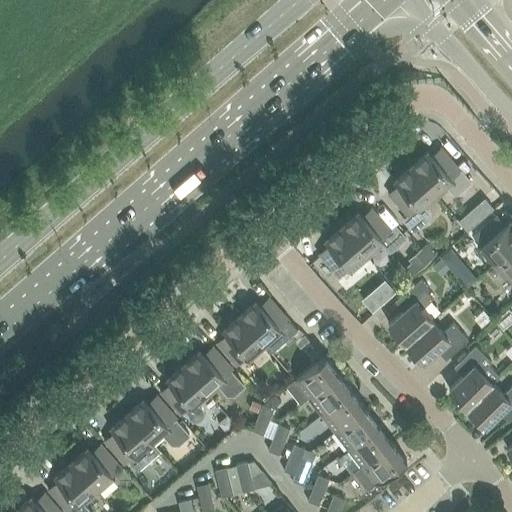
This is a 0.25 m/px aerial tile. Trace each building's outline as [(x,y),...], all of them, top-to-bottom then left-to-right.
[(428,150),(411,165),(438,196),(447,188),(450,192),(453,194),(455,194),(471,181),(463,173),(461,170),(456,164),(440,146),(431,154),(428,150)] [(462,158),(456,164),(461,170),(463,173),(470,167),(462,158)] [(438,196),(411,165),(394,180),(397,184),(388,192),(408,215),(403,219),(413,230),(432,214),(432,212),(430,209),(427,205),(438,196)] [(359,211),(342,226),(368,257),(379,247),(382,250),(385,253),(388,253),(406,237),(396,226),(391,230),(374,210),(365,218),(359,211)] [(469,214),(460,221),(466,228),(475,221),(469,214)] [(478,247),(493,264),(511,247),(511,223),(509,220),(505,223),(497,214),(474,235),(482,244),(478,247)] [(368,257),(342,226),(324,241),(327,244),(318,252),(339,276),(348,268),(351,272),(368,257)] [(421,247),(408,258),(418,269),(431,258),(421,247)] [(449,247),(439,256),(440,257),(447,265),(457,256),(449,247)] [(511,247),(493,264),(508,281),(511,278),(511,247)] [(440,257),(431,265),(440,275),(449,267),(447,265),(440,257)] [(388,322),(405,342),(432,319),(422,307),(433,297),(426,290),(429,287),(421,277),(400,295),(409,305),(388,322)] [(372,310),(381,302),(372,291),(363,300),(372,310)] [(256,300),(239,315),(266,346),(283,331),(280,327),(289,319),(271,299),(262,307),(256,300)] [(483,308),(473,317),(481,326),(491,318),(483,308)] [(266,346),(239,315),(222,330),(228,337),(219,345),(236,365),(246,357),(249,361),(266,346)] [(432,319),(405,342),(422,361),(443,344),(451,354),(468,338),(453,321),(442,331),(432,319)] [(467,406),(492,382),(499,375),(488,364),(491,360),(475,344),(459,360),(468,369),(449,388),(467,406)] [(200,349),(183,364),(210,395),(219,387),(228,397),(233,397),(245,386),(231,370),(233,368),(215,348),(206,356),(200,349)] [(299,403),(308,397),(338,373),(324,355),(285,386),(299,403)] [(172,386),(163,394),(181,414),(184,411),(186,413),(187,415),(188,417),(190,419),(191,419),(193,420),(196,420),(199,419),(202,416),(202,414),(203,411),(202,409),(201,406),(199,404),(210,395),(183,364),(166,379),(172,386)] [(244,366),(240,370),(245,376),(249,372),(244,366)] [(308,397),(321,414),(351,390),(338,373),(308,397)] [(492,382),(467,406),(486,425),(504,406),(511,413),(511,383),(503,393),(492,382)] [(321,414),(335,431),(365,407),(351,390),(321,414)] [(144,398),(127,413),(154,444),(164,435),(172,445),(178,445),(190,435),(175,418),(177,417),(159,397),(150,405),(144,398)] [(252,399),(249,408),(257,411),(260,402),(252,399)] [(263,403),(252,429),(263,433),(274,408),(263,403)] [(335,431),(348,448),(378,424),(365,407),(335,431)] [(160,451),(154,444),(127,413),(110,428),(116,435),(107,443),(124,463),(127,460),(137,471),(160,451)] [(278,423),(268,449),(279,453),(284,442),(290,428),(278,423)] [(348,448),(361,465),(391,441),(378,424),(348,448)] [(391,441),(361,465),(353,471),(367,489),(405,459),(391,441)] [(283,469),(294,473),(303,454),(305,447),(294,443),(283,469)] [(88,446),(71,462),(98,492),(115,477),(112,474),(121,466),(103,445),(94,453),(88,446)] [(303,454),(294,473),(292,480),(303,484),(313,458),(303,454)] [(254,459),(247,461),(250,472),(262,470),(254,459)] [(239,475),(242,491),(254,488),(250,472),(247,461),(247,460),(236,463),(239,475)] [(98,492),(71,462),(54,477),(60,484),(51,492),(68,511),(92,511),(85,503),(98,492)] [(236,463),(226,466),(229,478),(239,475),(236,463)] [(215,469),(221,496),(233,493),(229,478),(226,466),(215,469)] [(307,499),(318,504),(329,478),(318,473),(307,499)] [(208,482),(196,484),(203,511),(215,509),(208,482)] [(334,493),(328,508),(325,511),(338,511),(345,498),(334,493)] [(32,495),(15,510),(16,511),(62,511),(47,494),(38,502),(32,495)] [(193,511),(190,497),(178,500),(181,511),(193,511)] [(292,511),(285,503),(273,511),(292,511)]
